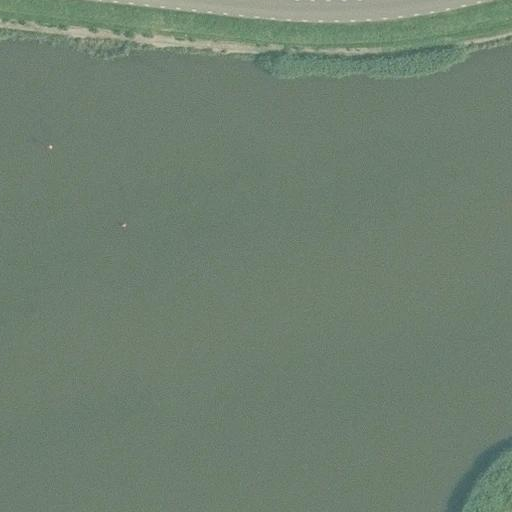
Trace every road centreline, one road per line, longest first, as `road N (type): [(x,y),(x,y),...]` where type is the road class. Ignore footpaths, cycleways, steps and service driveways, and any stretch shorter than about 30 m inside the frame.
road 1 (track): [(0,5),(369,34),(511,10)]
road 2 (tertiary): [(194,0),(299,10),(438,0)]
